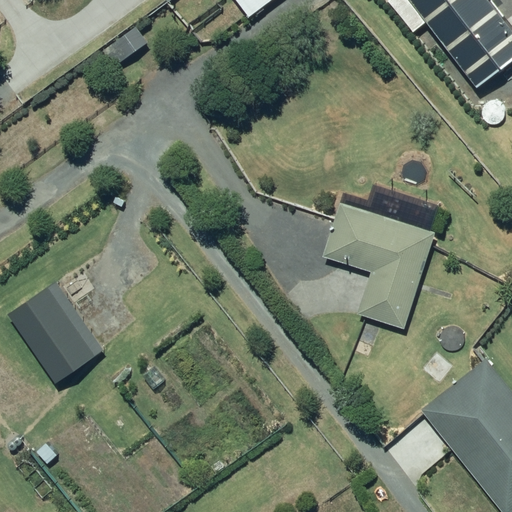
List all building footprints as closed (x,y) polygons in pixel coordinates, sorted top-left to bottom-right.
[(239,0),(249,13),(267,0),(239,0)] [(511,56),(511,23),(494,0),(414,0),(478,82),(511,56)] [(143,21),(105,44),(116,62),(154,39),(143,21)] [(328,255),(376,271),(362,313),(408,327),(439,232),(345,202),(328,255)] [(437,353),(424,368),(425,369),(415,381),(430,394),(453,368),(437,353)] [(511,385),(489,356),(424,407),(507,511),(508,511),(511,509),(511,385)]
